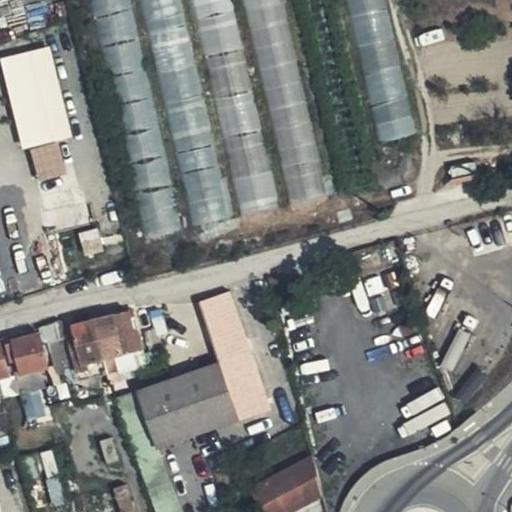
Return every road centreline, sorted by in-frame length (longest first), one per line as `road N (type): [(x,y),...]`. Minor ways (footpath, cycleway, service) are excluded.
road 1 (residential): [(511,196),(0,324)]
road 2 (unknown): [(215,511),(206,463),(212,441),(283,416),(293,398),(261,258)]
road 3 (unknown): [(447,212),(446,124),(415,0)]
road 4 (tertiary): [(511,417),(404,488)]
